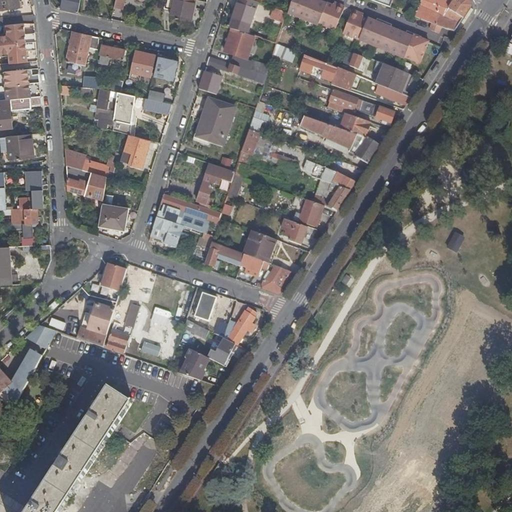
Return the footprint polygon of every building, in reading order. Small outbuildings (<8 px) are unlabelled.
[(20,6),(18,0),(0,0),(0,3),(1,9),(20,6)] [(62,0),(61,9),(78,13),(80,0),(62,0)] [(115,0),(114,7),(122,9),(124,0),(115,0)] [(191,21),(195,0),(165,0),(163,8),(172,10),(170,17),(191,21)] [(248,35),(259,3),(249,0),(239,0),(230,29),(232,30),(248,35)] [(292,0),(288,13),(296,13),(319,22),(318,24),(335,31),(345,7),(337,4),(335,7),(333,6),(327,3),(326,4),(319,1),(319,0),(292,0)] [(370,0),(390,8),(393,0),(370,0)] [(450,0),(421,0),(415,17),(432,24),(441,27),(455,32),(471,8),(472,6),(469,0),(454,0),(454,1),(450,0)] [(471,8),(455,32),(458,34),(473,10),(471,8)] [(278,10),(267,41),(278,45),(285,24),(288,13),(278,10)] [(360,13),(353,10),(347,23),(343,34),(404,58),(405,57),(420,63),(429,41),(421,38),(422,37),(407,31),(405,34),(391,28),(392,25),(377,19),(376,22),(368,19),(367,20),(362,18),(359,17),(360,13)] [(35,41),(35,33),(25,34),(24,23),(6,25),(7,35),(8,44),(35,41)] [(441,27),(432,24),(430,30),(439,34),(441,27)] [(255,38),(253,37),(248,35),(232,30),(225,53),(234,56),(248,60),(255,38)] [(89,48),(99,50),(99,38),(73,32),(66,62),(86,66),(89,48)] [(8,44),(7,35),(0,35),(0,53),(9,53),(8,44)] [(36,50),(35,41),(8,44),(9,53),(10,63),(28,62),(27,51),(36,50)] [(126,50),(117,48),(114,48),(102,45),(100,54),(102,55),(100,62),(109,64),(111,57),(120,59),(120,62),(123,63),(123,60),(124,60),(126,50)] [(275,51),(282,54),(284,47),(278,45),(275,51)] [(284,47),(282,54),(293,58),(295,52),(284,47)] [(135,51),(129,78),(139,80),(141,74),(152,77),(156,55),(135,51)] [(363,58),(355,54),(350,66),(358,70),(363,58)] [(159,56),(154,77),(175,82),(179,61),(159,56)] [(250,71),(253,62),(248,60),(234,56),(231,65),(250,71)] [(207,65),(228,72),(231,65),(210,58),(207,65)] [(319,69),(322,62),(316,60),(313,67),(319,69)] [(254,62),(253,62),(250,71),(267,76),(268,73),(270,68),(270,67),(254,62)] [(326,83),(331,85),(338,69),(322,62),(319,69),(321,70),(320,71),(329,75),(326,83)] [(251,79),(265,84),(267,76),(250,71),(231,65),(228,72),(245,77),(245,76),(251,78),(251,79)] [(384,65),(376,84),(379,85),(402,95),(410,75),(384,65)] [(31,97),(29,69),(5,71),(8,100),(31,97)] [(350,92),(356,76),(338,69),(331,85),(350,92)] [(222,78),(205,72),(199,90),(216,96),(222,78)] [(85,77),(85,88),(88,88),(98,89),(99,77),(85,77)] [(116,80),(114,92),(118,93),(121,93),(123,82),(116,80)] [(376,93),(407,105),(411,98),(402,95),(379,85),(376,93)] [(108,124),(114,126),(115,121),(117,104),(110,103),(110,97),(118,98),(118,93),(114,92),(102,89),(96,119),(101,120),(100,127),(107,128),(108,124)] [(164,93),(150,91),(148,99),(162,102),(164,93)] [(363,101),(334,91),(328,108),(346,114),(352,116),(357,118),(363,101)] [(132,124),(136,96),(121,93),(118,93),(118,98),(117,104),(115,121),(132,124)] [(12,109),(42,106),(41,96),(35,97),(31,97),(8,100),(1,100),(1,106),(0,106),(0,129),(13,128),(12,109)] [(145,109),(165,113),(170,114),(173,105),(162,102),(148,99),(146,99),(145,102),(147,103),(145,109)] [(235,108),(209,100),(197,136),(223,145),(235,108)] [(391,123),(395,112),(363,101),(359,113),(391,123)] [(268,121),(270,115),(263,112),(266,104),(259,102),(251,126),(261,130),(264,120),(268,121)] [(365,138),(370,123),(357,118),(352,116),(346,114),(341,129),(365,138)] [(355,156),(368,164),(380,145),(367,137),(366,138),(365,138),(341,129),(305,117),(301,127),(328,139),(352,150),(357,153),(355,156)] [(92,133),(93,126),(77,122),(75,129),(92,133)] [(276,154),(280,141),(256,132),(249,130),(242,153),(250,155),(267,162),(267,160),(296,171),(299,162),(276,154)] [(34,159),(32,135),(8,137),(11,161),(34,159)] [(143,169),(151,141),(130,136),(122,163),(143,169)] [(352,150),(328,139),(325,144),(349,155),(352,150)] [(109,171),(114,173),(117,163),(113,162),(114,157),(110,155),(108,161),(106,166),(90,162),(89,163),(84,162),(85,157),(65,151),(66,165),(107,177),(108,177),(109,171)] [(250,155),(242,153),(239,163),(246,166),(250,155)] [(226,161),(223,169),(231,171),(233,163),(226,161)] [(235,173),(235,175),(242,178),(243,178),(247,166),(246,166),(239,163),(235,173)] [(68,191),(103,200),(107,177),(66,165),(68,191)] [(221,179),(232,183),(235,175),(235,173),(231,171),(223,169),(212,165),(209,175),(206,174),(197,202),(207,205),(213,186),(216,187),(216,184),(219,185),(221,179)] [(34,182),(35,190),(44,190),(42,170),(28,171),(28,183),(34,182)] [(4,173),(5,191),(20,191),(33,190),(35,190),(34,182),(28,183),(28,171),(4,173)] [(332,184),(351,191),(356,183),(338,173),(332,184)] [(231,198),(235,200),(242,178),(235,175),(232,183),(228,197),(231,198)] [(337,212),(351,191),(332,184),(330,184),(327,191),(334,194),(336,195),(332,201),(329,200),(322,198),(320,202),(317,201),(317,204),(319,205),(322,206),(337,212)] [(34,197),(20,198),(20,209),(39,208),(45,208),(44,190),(35,190),(33,190),(34,197)] [(20,198),(20,191),(5,191),(0,191),(0,210),(12,210),(20,209),(20,198)] [(222,214),(164,194),(157,218),(183,226),(202,233),(205,225),(217,229),(222,214)] [(319,215),(322,206),(319,205),(317,204),(297,197),(293,208),(298,210),(295,220),(314,227),(315,224),(319,225),(319,223),(318,222),(321,216),(319,215)] [(128,209),(102,204),(99,226),(124,231),(128,209)] [(233,207),(225,205),(222,214),(229,216),(233,207)] [(40,224),(39,208),(20,209),(12,210),(13,230),(27,229),(27,224),(33,224),(40,224)] [(179,237),(183,226),(157,218),(153,228),(151,236),(166,241),(165,244),(175,247),(178,237),(179,237)] [(286,220),(282,229),(287,231),(285,236),(290,238),(289,241),(301,245),(308,228),(286,220)] [(252,233),(245,255),(251,257),(268,264),(277,242),(252,233)] [(462,240),(454,235),(446,249),(454,254),(462,240)] [(23,239),(23,247),(25,246),(31,246),(37,246),(36,238),(34,238),(28,238),(23,239)] [(245,255),(212,242),(208,254),(205,264),(214,267),(218,269),(220,262),(217,261),(219,254),(229,258),(228,261),(241,266),(241,265),(245,255)] [(10,247),(0,247),(0,285),(19,284),(19,275),(12,275),(10,247)] [(205,264),(208,254),(199,251),(195,263),(204,267),(205,264)] [(247,267),(251,257),(245,255),(241,265),(247,267)] [(268,264),(251,257),(247,267),(245,272),(255,276),(260,272),(262,268),(265,270),(268,264)] [(102,287),(109,265),(106,267),(100,286),(102,287)] [(121,293),(128,270),(109,265),(102,287),(121,293)] [(264,279),(261,288),(278,294),(284,292),(296,274),(276,266),(271,274),(267,280),(264,279)] [(139,296),(149,299),(156,276),(146,273),(139,296)] [(350,279),(345,276),(341,283),(346,286),(350,279)] [(217,297),(200,291),(192,315),(210,320),(217,297)] [(89,329),(107,335),(115,310),(97,305),(89,329)] [(133,305),(124,334),(131,336),(140,307),(133,305)] [(237,324),(230,321),(224,338),(237,345),(247,330),(250,332),(255,325),(252,323),(256,318),(255,317),(258,314),(249,308),(247,312),(246,311),(237,324)] [(224,316),(218,335),(219,336),(224,338),(230,321),(231,319),(224,316)] [(206,339),(210,332),(187,320),(184,329),(206,339)] [(0,370),(0,398),(12,412),(57,332),(41,326),(27,338),(46,349),(42,356),(32,351),(13,384),(0,370)] [(112,332),(106,349),(126,356),(127,352),(125,351),(129,338),(112,332)] [(192,335),(183,332),(180,343),(188,346),(192,335)] [(233,353),(237,345),(224,338),(219,336),(217,340),(222,343),(217,353),(212,350),(208,358),(211,359),(224,367),(232,352),(233,353)] [(89,339),(88,343),(103,348),(105,344),(89,339)] [(189,359),(182,375),(202,382),(206,372),(205,372),(211,359),(208,358),(191,350),(187,359),(189,359)] [(60,511),(132,403),(110,389),(28,511),(60,511)] [(128,389),(124,394),(134,400),(137,395),(128,389)]
